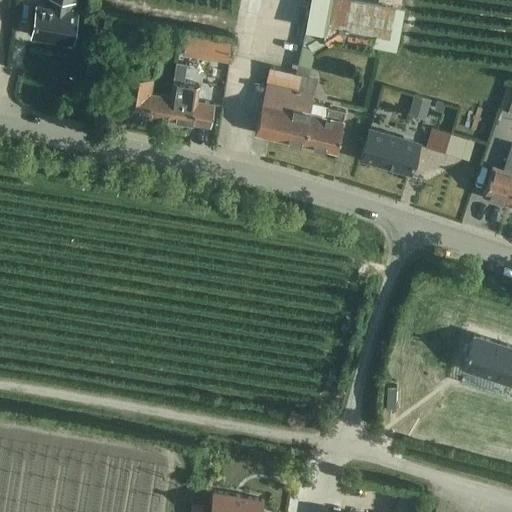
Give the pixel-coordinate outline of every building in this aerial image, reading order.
[(34,4),(30,38),(71,44),(75,11),(68,10),(69,1),(76,2),(76,0),(50,0),(49,6),(34,4)] [(305,0),(303,16),(324,19),(325,11),(372,18),(369,34),(391,38),(396,0),(305,0)] [(296,34),(293,57),(305,59),(308,36),(296,34)] [(186,38),(183,54),(229,61),(231,45),(186,38)] [(198,84),(184,81),(187,62),(175,60),(172,80),(171,88),(169,96),(166,118),(210,125),(213,102),(196,100),(198,84)] [(315,94),(301,91),(305,75),(270,67),(267,82),(266,82),(254,133),(335,153),(345,113),(312,105),(315,94)] [(118,111),(166,118),(169,96),(150,93),(152,79),(124,74),(118,111)] [(511,109),(511,81),(508,80),(500,106),(511,109)] [(415,97),(411,112),(423,116),(428,101),(415,97)] [(436,102),(434,110),(441,112),(443,104),(436,102)] [(431,127),(425,147),(445,153),(451,133),(431,127)] [(419,144),(369,129),(361,157),(410,172),(419,144)] [(506,203),(511,184),(511,145),(503,169),(492,165),(482,195),(506,203)] [(511,383),(511,382),(511,344),(473,332),(462,367),(511,383)] [(234,495),(215,492),(211,511),(261,511),(264,500),(245,497),(245,496),(234,495)]
